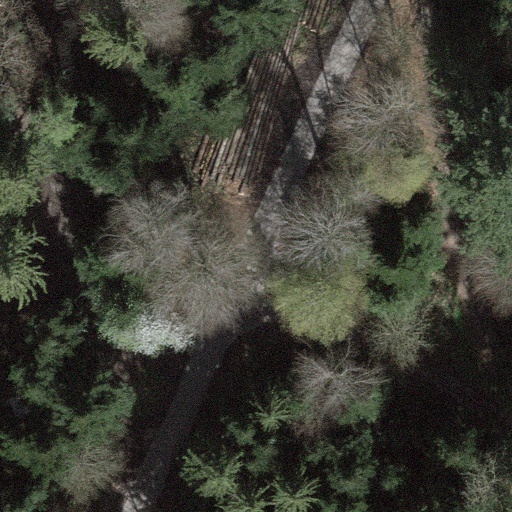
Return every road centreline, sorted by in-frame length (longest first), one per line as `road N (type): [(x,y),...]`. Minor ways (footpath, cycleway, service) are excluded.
road 1 (unclassified): [(375,0),(136,511)]
road 2 (track): [(101,511),(103,393),(0,199)]
road 3 (track): [(484,424),(251,256)]
